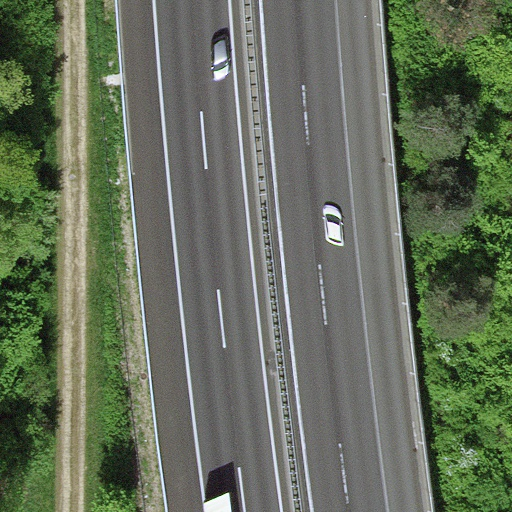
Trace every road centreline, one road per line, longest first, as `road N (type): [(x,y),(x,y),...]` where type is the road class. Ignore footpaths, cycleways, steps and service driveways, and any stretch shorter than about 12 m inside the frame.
road 1 (motorway): [(188,0),(212,275),(246,511)]
road 2 (motorway): [(356,511),(318,215),(308,0)]
road 3 (track): [(81,511),(83,0)]
